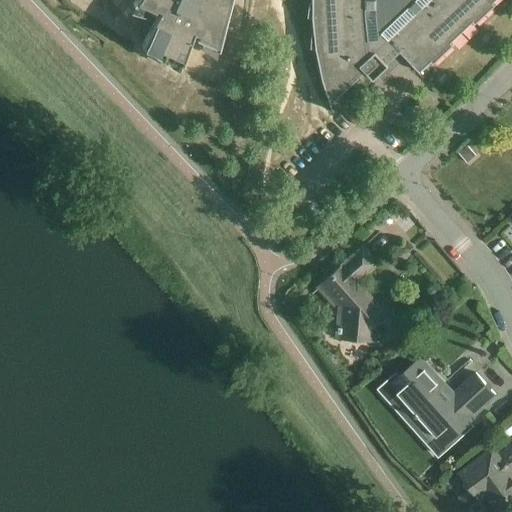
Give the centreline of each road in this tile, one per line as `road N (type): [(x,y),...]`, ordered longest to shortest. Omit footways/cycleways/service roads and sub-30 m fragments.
road 1 (residential): [(511,323),(482,268),(401,173)]
road 2 (unclassified): [(401,173),(511,68)]
road 3 (unclassified): [(305,255),(401,173)]
